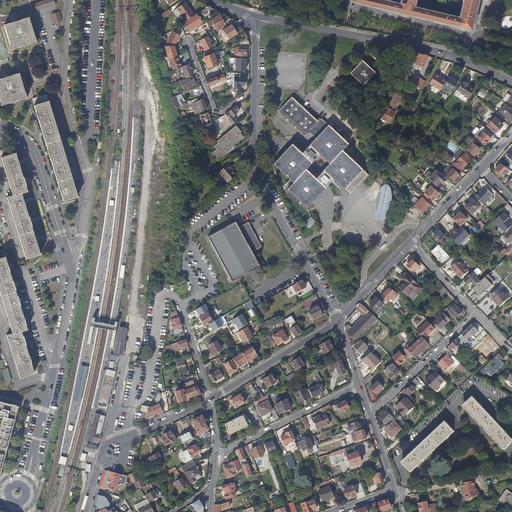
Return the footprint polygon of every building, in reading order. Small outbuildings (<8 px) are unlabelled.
[(55,4),(53,0),(46,0),(34,4),(34,5),(36,10),(55,4)] [(463,0),(459,17),(414,7),(415,0),(401,0),(400,3),(387,0),(352,0),(353,1),(399,12),(412,15),(471,29),(478,0),(463,0)] [(194,15),(186,3),(177,9),(185,21),(194,15)] [(204,16),(210,12),(207,7),(201,12),(204,16)] [(158,22),(171,13),(169,10),(156,19),(158,22)] [(60,21),(57,12),(51,14),(54,23),(60,21)] [(199,24),(201,22),(196,14),(194,15),(185,21),(183,22),(188,30),(191,28),(192,29),(199,24)] [(226,25),(220,15),(212,20),(213,22),(214,25),(217,29),(226,25)] [(35,42),(28,18),(4,25),(11,49),(35,42)] [(238,34),(234,28),(232,25),(223,30),(229,39),(238,34)] [(173,49),(180,35),(173,32),(169,40),(166,39),(169,37),(166,34),(160,38),(156,40),(158,48),(163,47),(161,42),(164,40),(167,43),(166,45),(173,49)] [(213,46),(208,36),(200,40),(205,50),(213,46)] [(177,55),(173,49),(166,45),(165,52),(169,59),(169,58),(177,55)] [(246,58),(246,50),(240,50),(238,50),(236,48),(233,51),(235,54),(235,58),(236,58),(237,58),(238,58),(241,58),(245,58),(246,58)] [(420,71),(428,56),(416,52),(409,65),(412,66),(420,71)] [(218,64),(214,54),(204,57),(208,68),(218,64)] [(181,67),(177,55),(169,58),(172,71),(181,67)] [(246,70),(246,58),(245,58),(241,58),(241,61),(238,61),(237,61),(237,70),(246,70)] [(363,85),(375,72),(362,60),(350,73),(363,85)] [(194,74),(190,64),(184,67),(186,72),(189,71),(190,76),(194,74)] [(428,76),(423,74),(424,73),(420,71),(418,76),(426,80),(428,76)] [(244,85),(244,78),(240,77),(240,73),(233,73),(234,89),(240,89),(240,85),(244,85)] [(440,90),(446,80),(435,73),(429,84),(440,90)] [(21,86),(18,74),(0,79),(0,105),(25,98),(21,86)] [(208,86),(225,79),(224,76),(225,75),(225,74),(207,81),(208,86)] [(185,85),(193,79),(194,80),(195,80),(198,79),(197,75),(178,82),(184,91),(185,90),(186,91),(188,89),(185,85)] [(421,88),(426,80),(418,76),(413,83),(421,88)] [(448,96),(457,81),(449,76),(446,80),(440,90),(439,91),(448,96)] [(188,89),(196,83),(194,80),(193,79),(185,85),(188,89)] [(462,93),(467,85),(468,84),(464,81),(463,82),(462,82),(457,90),(462,93)] [(468,97),(474,89),(470,87),(467,85),(462,93),(468,97)] [(46,95),(48,101),(61,97),(60,95),(59,90),(46,95)] [(397,102),(400,96),(394,93),(388,104),(394,107),(395,105),(394,105),(396,101),(397,102)] [(178,101),(180,100),(183,99),(181,94),(171,98),(172,103),(177,109),(180,108),(179,104),(178,101)] [(48,101),(46,95),(32,99),(38,117),(39,120),(43,135),(44,138),(49,153),(50,156),(55,171),(56,174),(60,189),(61,192),(64,200),(78,196),(75,185),(48,101)] [(293,183),(286,189),(307,208),(325,188),(325,187),(333,179),(349,195),(362,182),(369,175),(342,150),(348,144),(330,126),(329,126),(321,118),(318,121),(300,105),(291,97),(279,110),(285,115),(306,135),(309,131),(315,125),(323,131),(329,137),(330,139),(324,145),(324,146),(310,160),(304,154),(292,143),(273,164),(291,180),(291,181),(293,183)] [(206,110),(202,99),(198,101),(191,103),(196,115),(198,114),(198,113),(206,110)] [(388,122),(394,112),(392,111),(394,107),(388,104),(381,119),(388,122)] [(511,108),(510,107),(509,107),(505,104),(499,111),(510,121),(511,118),(511,108)] [(237,114),(236,113),(240,110),(237,106),(225,114),(232,123),(236,120),(233,116),(237,114)] [(212,123),(207,112),(199,115),(204,126),(205,128),(212,123)] [(495,133),(502,124),(494,117),(490,121),(488,120),(486,122),(487,124),(486,125),(494,132),(495,133)] [(329,137),(323,131),(315,125),(309,131),(324,145),(330,139),(329,137)] [(494,132),(486,125),(484,127),(485,128),(492,134),(494,132)] [(243,138),(240,133),(241,132),(236,126),(217,142),(218,144),(214,147),(216,150),(211,154),(217,161),(227,153),(226,152),(230,148),(231,148),(243,138)] [(492,134),(485,128),(482,131),(490,137),(492,134)] [(483,145),(490,138),(490,137),(482,131),(476,138),(483,145)] [(474,138),(471,135),(470,135),(468,137),(476,144),(478,142),(474,138)] [(473,156),(480,149),(473,142),(466,149),(473,156)] [(18,161),(14,148),(0,151),(14,196),(7,199),(26,259),(40,255),(37,243),(35,239),(31,224),(29,220),(25,206),(24,201),(22,194),(27,192),(25,184),(24,180),(19,166),(18,161)] [(462,167),(470,159),(464,153),(456,161),(462,167)] [(234,172),(235,171),(228,163),(219,171),(223,176),(221,177),(226,183),(236,175),(234,172)] [(510,171),(510,170),(502,164),(496,170),(504,177),(510,171)] [(454,181),(462,172),(454,167),(453,168),(452,167),(446,173),(454,181)] [(445,178),(435,170),(432,174),(428,170),(425,174),(436,185),(439,181),(441,183),(445,178)] [(376,215),(377,218),(378,220),(379,221),(381,221),(382,220),(384,219),(386,217),(388,213),(390,209),(391,204),(392,199),(392,195),(391,189),(390,186),(389,185),(387,184),(384,184),(383,185),(381,187),(378,195),(376,199),(375,207),(375,210),(376,215)] [(439,193),(431,186),(429,187),(428,186),(426,189),(427,190),(424,192),(432,200),(439,193)] [(484,205),(493,195),(485,186),(475,196),(484,205)] [(429,205),(421,197),(419,200),(415,204),(414,205),(422,213),(429,205)] [(473,215),(481,206),(474,199),(466,207),(473,215)] [(471,217),(460,205),(458,203),(457,203),(454,206),(459,210),(459,211),(461,213),(468,219),(471,217)] [(511,226),(511,223),(508,219),(510,218),(505,212),(496,220),(502,226),(500,227),(506,233),(511,226)] [(468,219),(461,213),(459,215),(455,220),(461,226),(465,222),(468,219)] [(309,228),(315,221),(311,217),(304,224),(309,228)] [(502,226),(496,220),(493,223),(499,228),(500,227),(502,226)] [(262,247),(248,222),(239,227),(235,221),(207,237),(214,249),(232,281),(260,266),(252,252),(262,247)] [(470,235),(464,229),(462,227),(459,230),(457,229),(453,233),(455,234),(451,237),(460,246),(470,235)] [(450,236),(444,230),(442,232),(441,230),(440,232),(438,230),(436,233),(437,233),(434,237),(440,242),(446,236),(448,238),(450,236)] [(450,256),(439,245),(432,252),(435,255),(438,252),(442,256),(439,259),(443,263),(450,256)] [(6,264),(4,257),(0,258),(0,294),(11,333),(6,335),(18,376),(32,372),(29,362),(28,357),(24,343),(22,338),(20,330),(26,328),(24,321),(22,317),(18,303),(17,298),(13,288),(12,283),(7,269),(6,264)] [(423,264),(417,258),(414,260),(420,266),(423,264)] [(420,266),(414,260),(412,263),(411,262),(407,265),(415,272),(420,266)] [(470,271),(460,260),(452,267),(458,273),(457,274),(462,279),(470,271)] [(423,288),(406,272),(400,278),(404,281),(399,287),(409,297),(414,291),(418,294),(423,288)] [(481,281),(472,272),(464,280),(469,284),(471,282),(475,286),(481,281)] [(494,285),(486,277),(481,281),(475,286),(475,287),(478,290),(477,291),(482,296),(485,292),(483,289),(485,287),(488,290),(494,285)] [(305,287),(301,280),(292,285),(296,292),(305,287)] [(437,295),(444,287),(441,283),(439,285),(440,286),(434,292),(437,295)] [(241,285),(232,290),(235,295),(243,290),(241,285)] [(397,296),(398,295),(390,287),(382,296),(390,304),(393,301),(397,296)] [(509,298),(500,288),(491,297),(497,304),(498,303),(501,306),(509,298)] [(468,294),(471,300),(476,297),(473,291),(468,294)] [(385,305),(377,298),(370,305),(372,307),(371,308),(377,313),(385,305)] [(250,309),(255,307),(251,300),(247,303),(250,309)] [(326,313),(320,304),(317,306),(317,307),(308,311),(313,320),(322,315),(326,313)] [(357,342),(378,321),(379,320),(362,304),(349,318),(351,320),(352,320),(353,320),(360,312),(364,316),(352,328),(349,326),(346,329),(347,330),(347,331),(354,339),(357,342)] [(456,318),(463,312),(456,305),(449,311),(456,318)] [(221,318),(215,308),(212,310),(217,320),(221,318)] [(456,318),(449,311),(447,309),(444,312),(445,313),(451,319),(453,321),(456,318)] [(217,320),(212,310),(206,314),(212,323),(217,320)] [(442,328),(451,319),(445,313),(435,322),(442,328)] [(212,323),(206,314),(199,318),(204,327),(212,323)] [(244,314),(226,323),(232,335),(249,326),(244,314)] [(301,333),(291,316),(288,318),(290,321),(293,326),(292,327),(293,328),(290,330),(294,337),(301,333)] [(182,329),(178,319),(173,320),(175,324),(173,325),(175,332),(182,329)] [(273,326),(269,320),(260,325),(264,331),(273,326)] [(290,330),(286,324),(284,320),(281,322),(287,332),(290,330)] [(424,339),(435,329),(428,321),(417,331),(420,334),(423,338),(424,339)] [(287,332),(281,322),(277,324),(282,331),(287,339),(290,337),(287,332)] [(478,332),(479,331),(478,330),(476,328),(472,324),(463,334),(468,339),(472,335),(473,336),(478,332)] [(127,327),(119,326),(114,353),(122,355),(127,327)] [(250,329),(239,335),(243,343),(254,338),(250,329)] [(287,339),(282,331),(277,334),(276,334),(274,331),(271,333),(273,336),(272,337),(278,345),(287,340),(287,339)] [(462,345),(468,339),(463,334),(457,339),(461,344),(462,345)] [(416,358),(428,346),(430,345),(424,339),(423,338),(420,340),(409,350),(411,353),(416,358)] [(369,347),(362,339),(355,346),(362,353),(369,347)] [(455,349),(461,344),(457,339),(450,346),(453,349),(454,348),(455,349)] [(188,347),(186,341),(165,347),(164,358),(172,355),(171,353),(188,347)] [(333,349),(328,341),(319,346),(324,354),(333,349)] [(221,351),(218,345),(217,342),(216,342),(209,346),(214,355),(221,351)] [(257,357),(251,347),(241,353),(247,363),(257,357)] [(411,353),(409,350),(407,348),(403,351),(403,352),(408,356),(411,353)] [(402,359),(405,356),(400,351),(393,358),(399,365),(403,361),(402,359)] [(247,363),(241,353),(232,359),(238,369),(247,363)] [(492,376),(505,363),(501,360),(503,357),(499,353),(492,360),(496,364),(493,367),(489,364),(481,371),(485,375),(488,372),(489,373),(492,376)] [(443,373),(455,362),(448,355),(436,366),(443,373)] [(376,364),(370,357),(369,356),(363,363),(369,370),(376,364)] [(435,364),(441,358),(439,356),(433,362),(435,364)] [(304,365),(300,358),(291,363),(295,371),(304,365)] [(236,368),(231,361),(224,365),(229,374),(234,371),(233,370),(236,368)] [(466,368),(461,363),(457,366),(463,372),(466,368)] [(345,373),(342,364),(336,366),(338,373),(339,375),(345,373)] [(400,372),(393,364),(385,371),(392,379),(400,372)] [(81,365),(73,400),(80,402),(88,367),(81,365)] [(185,374),(183,367),(177,369),(179,376),(185,374)] [(2,370),(5,383),(12,381),(8,368),(2,370)] [(103,370),(95,405),(97,405),(107,408),(115,371),(108,369),(106,368),(105,371),(103,370)] [(322,380),(317,370),(313,372),(318,382),(322,380)] [(446,380),(436,370),(426,380),(435,389),(446,380)] [(223,378),(219,371),(209,377),(213,383),(214,383),(215,384),(217,383),(216,382),(223,378)] [(298,380),(293,373),(286,377),(290,384),(297,380),(298,380)] [(368,381),(373,376),(370,374),(363,380),(365,384),(368,381)] [(276,383),(271,375),(262,381),(267,388),(276,383)] [(416,388),(423,381),(418,376),(403,390),(406,392),(406,391),(413,384),(416,388)] [(255,390),(250,382),(244,386),(247,391),(250,390),(253,395),(257,393),(256,390),(255,390)] [(377,394),(384,387),(379,382),(371,388),(377,394)] [(323,393),(318,384),(308,389),(312,398),(323,393)] [(409,395),(416,389),(415,389),(416,388),(413,384),(406,391),(406,392),(409,395)] [(183,391),(186,400),(199,394),(197,387),(192,389),(190,385),(182,388),(183,391)] [(186,400),(183,391),(181,391),(180,387),(171,390),(173,395),(175,394),(178,404),(186,401),(186,400)] [(264,397),(259,388),(255,390),(256,390),(257,393),(261,399),(264,397)] [(167,400),(165,393),(165,391),(161,392),(161,390),(158,389),(157,391),(155,402),(156,403),(153,404),(154,407),(152,409),(148,408),(147,413),(147,415),(145,420),(162,412),(159,405),(167,401),(167,400)] [(309,398),(304,389),(297,392),(294,394),(298,404),(309,398)] [(245,403),(240,395),(230,401),(235,409),(245,403)] [(511,438),(496,421),(473,397),(464,406),(479,422),(504,449),(511,442),(511,438)] [(417,409),(406,398),(399,405),(402,408),(404,409),(402,411),(408,417),(417,409)] [(290,409),(286,400),(275,405),(279,415),(290,409)] [(273,414),(267,401),(257,407),(258,411),(262,419),(273,414)] [(0,477),(3,467),(8,449),(19,407),(12,406),(6,404),(2,403),(0,402),(0,477)] [(348,410),(346,405),(345,405),(343,402),(334,406),(338,415),(348,410)] [(394,418),(391,415),(387,411),(380,417),(387,424),(394,418)] [(85,439),(85,441),(87,441),(87,443),(85,450),(86,450),(88,451),(89,451),(87,456),(94,458),(95,453),(97,445),(99,439),(100,436),(104,418),(105,416),(95,413),(91,428),(88,427),(86,435),(85,439)] [(251,425),(249,419),(247,419),(245,414),(239,417),(235,419),(226,423),(228,434),(228,435),(229,435),(230,435),(251,425)] [(330,423),(325,414),(320,416),(319,414),(311,418),(317,429),(330,423)] [(201,417),(197,420),(203,433),(207,431),(203,424),(204,423),(201,417)] [(204,435),(203,433),(197,420),(192,422),(195,428),(196,428),(199,434),(201,434),(204,439),(205,438),(204,435)] [(402,429),(394,421),(385,430),(391,437),(396,432),(397,433),(402,429)] [(362,430),(360,424),(358,425),(357,422),(351,424),(351,426),(348,427),(348,428),(349,432),(348,433),(348,435),(351,434),(362,430)] [(411,472),(455,431),(446,422),(403,463),(405,465),(411,472)] [(366,439),(362,430),(351,434),(353,441),(360,439),(361,441),(366,439)] [(294,441),(290,431),(285,433),(285,435),(280,437),(283,445),(294,441)] [(175,439),(171,432),(163,436),(163,438),(161,439),(164,447),(172,443),(171,441),(175,439)] [(193,439),(190,432),(179,437),(182,444),(193,439)] [(317,445),(314,436),(309,439),(312,447),(317,445)] [(312,447),(309,439),(309,438),(298,442),(301,449),(302,451),(305,450),(307,454),(309,453),(312,452),(310,448),(312,447)] [(276,451),(273,445),(272,441),(263,444),(267,455),(276,451)] [(197,449),(195,446),(187,450),(191,457),(191,458),(193,462),(200,458),(199,454),(200,453),(198,449),(197,449)] [(263,456),(259,446),(253,448),(250,449),(254,459),(263,456)] [(360,462),(357,452),(354,453),(352,447),(344,449),(346,454),(347,455),(346,455),(346,456),(350,466),(360,462)] [(246,465),(241,448),(236,451),(237,455),(238,455),(242,466),(246,465)] [(252,456),(250,450),(249,449),(247,450),(245,449),(244,449),(243,452),(246,459),(250,457),(252,456)] [(340,458),(339,454),(342,453),(344,457),(346,456),(346,455),(347,455),(346,454),(344,449),(330,454),(333,460),(340,458)] [(169,456),(167,453),(160,457),(158,454),(150,458),(150,459),(147,460),(149,465),(162,459),(169,456)] [(67,458),(60,456),(59,459),(58,463),(65,465),(66,461),(67,458)] [(379,464),(377,459),(368,462),(369,467),(374,465),(379,464)] [(241,469),(238,461),(229,464),(229,465),(223,467),(227,478),(233,476),(232,472),(241,469)] [(184,473),(194,467),(191,463),(181,468),(182,469),(184,473)] [(250,476),(246,465),(242,466),(242,467),(245,477),(250,476)] [(199,474),(194,467),(184,473),(190,485),(195,482),(193,478),(199,474)] [(126,477),(108,472),(107,472),(102,488),(115,491),(117,484),(124,486),(126,480),(130,478),(133,483),(138,481),(134,473),(133,473),(126,477)] [(383,482),(380,473),(373,475),(375,483),(378,482),(378,484),(383,482)] [(187,487),(182,479),(175,483),(180,491),(187,487)] [(465,495),(467,500),(481,496),(478,489),(477,481),(464,483),(465,495)] [(160,489),(156,482),(150,485),(152,489),(153,492),(157,489),(158,491),(160,489)] [(235,496),(233,491),(235,489),(233,485),(231,486),(230,484),(221,487),(222,491),(224,491),(226,494),(224,495),(225,499),(235,496)] [(363,491),(361,484),(352,487),(352,486),(347,488),(347,489),(343,491),(346,497),(350,496),(350,497),(351,498),(356,496),(355,494),(363,491)] [(150,485),(142,489),(140,490),(142,494),(152,489),(150,485)] [(332,497),(328,487),(318,491),(322,501),(332,497)] [(511,491),(508,488),(502,497),(500,499),(507,504),(507,505),(510,507),(510,506),(511,507),(511,491)] [(158,491),(157,489),(153,492),(144,497),(148,503),(161,495),(158,491)] [(98,511),(104,509),(108,507),(109,504),(105,499),(104,498),(97,496),(93,508),(93,511),(98,511)] [(319,508),(315,496),(311,497),(312,499),(315,509),(319,508)] [(315,509),(312,499),(307,501),(307,502),(301,505),(303,511),(311,511),(312,511),(311,511),(315,509)] [(230,507),(227,500),(214,505),(212,511),(218,511),(219,511),(230,507)] [(381,511),(390,509),(387,500),(377,503),(380,511),(381,511)] [(428,511),(430,511),(428,504),(427,502),(419,504),(421,511),(428,511)] [(437,510),(435,502),(428,504),(430,511),(437,510)]
